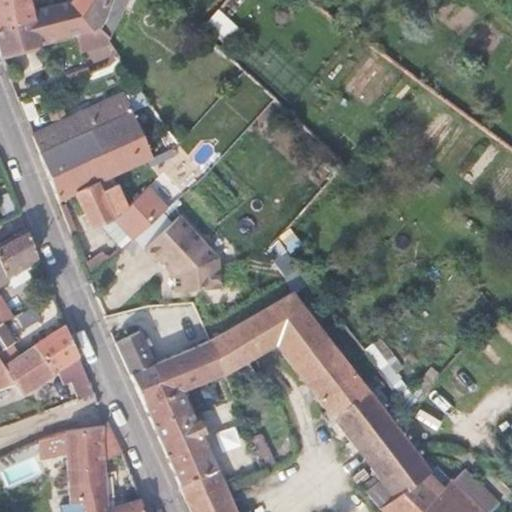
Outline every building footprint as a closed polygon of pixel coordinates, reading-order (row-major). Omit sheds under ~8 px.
[(92,53),(112,42),(110,37),(128,0),(72,0),(34,9),(31,0),(0,0),(0,27),(35,19),(42,44),(77,34),(81,46),(92,53)] [(200,0),(187,15),(196,25),(218,0),(200,0)] [(227,0),(219,10),(204,26),(224,44),(238,29),(230,21),(243,5),(245,0),(227,0)] [(0,51),(1,55),(42,44),(35,19),(0,27),(0,51)] [(112,42),(92,53),(110,66),(119,58),(121,56),(113,48),(112,42)] [(90,70),(84,56),(56,67),(62,82),(90,70)] [(124,94),(90,110),(97,126),(131,111),(124,94)] [(60,122),(69,118),(63,104),(54,108),(60,122)] [(152,156),(145,141),(131,111),(97,126),(90,110),(89,108),(69,118),(60,122),(33,134),(59,201),(75,193),(98,182),(152,156)] [(128,207),(117,185),(103,190),(98,182),(75,193),(81,207),(85,214),(91,228),(113,217),(131,242),(148,226),(170,206),(149,186),(128,207)] [(180,215),(144,247),(156,260),(162,256),(173,269),(175,290),(220,286),(218,265),(211,248),(180,215)] [(15,270),(39,255),(28,227),(23,230),(0,243),(0,257),(10,274),(15,270)] [(15,270),(18,276),(41,262),(39,255),(15,270)] [(0,257),(0,279),(10,274),(0,257)] [(490,511),(500,503),(466,468),(452,480),(438,467),(431,472),(373,394),(294,292),(210,340),(224,374),(238,367),(276,345),(379,480),(367,490),(379,507),(384,511),(490,511)] [(25,336),(14,317),(12,318),(2,323),(0,324),(0,352),(7,364),(20,355),(12,343),(25,336)] [(65,324),(34,345),(53,373),(79,355),(65,324)] [(181,392),(224,374),(210,340),(155,363),(140,331),(117,341),(189,503),(224,487),(181,392)] [(22,394),(53,373),(34,345),(20,355),(7,364),(0,352),(0,386),(16,383),(22,394)] [(116,506),(114,485),(106,486),(102,453),(122,454),(116,442),(109,425),(103,425),(65,430),(67,454),(71,503),(82,502),(85,511),(145,511),(141,499),(140,498),(116,506)] [(65,430),(37,442),(39,460),(67,454),(65,430)] [(10,483),(35,471),(29,458),(4,470),(10,483)] [(222,511),(233,507),(224,487),(189,503),(192,511),(222,511)] [(61,511),(85,511),(82,502),(71,503),(59,504),(61,511)]
